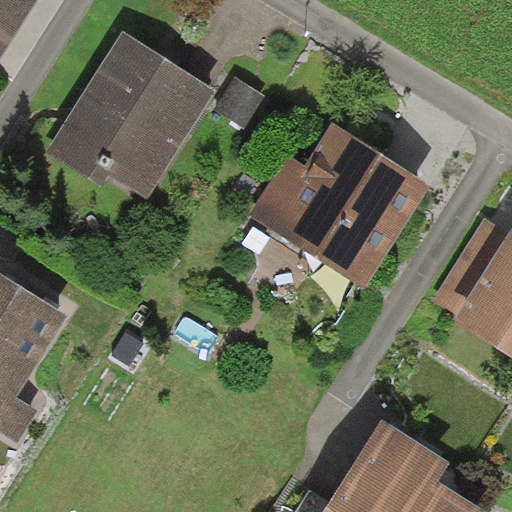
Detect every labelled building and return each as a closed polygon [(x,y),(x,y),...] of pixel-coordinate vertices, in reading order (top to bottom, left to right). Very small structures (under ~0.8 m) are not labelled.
[(0,0),(0,66),(40,0),(0,0)] [(122,34),(49,152),(105,188),(111,178),(147,200),(216,93),(169,63),(122,34)] [(235,78),(215,114),(246,131),(266,96),(235,78)] [(249,219),(365,292),(431,190),(373,153),(335,129),(310,168),(289,155),(249,219)] [(511,237),(487,221),(437,299),(463,316),(457,325),(511,360),(511,237)] [(0,274),(0,432),(20,445),(42,411),(22,399),(72,319),(28,292),(0,274)] [(382,430),(329,511),(420,511),(437,487),(447,472),(382,430)] [(476,511),(437,487),(420,511),(476,511)]
